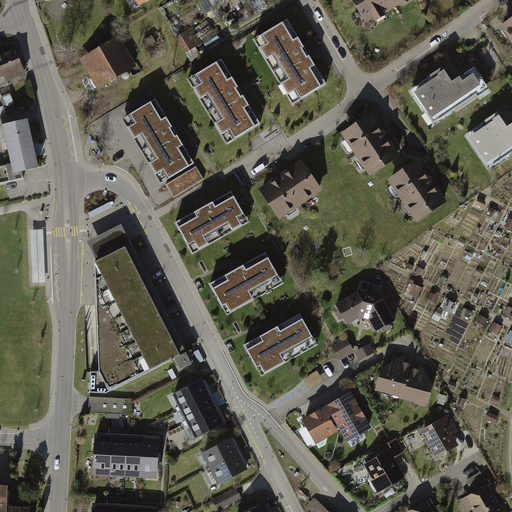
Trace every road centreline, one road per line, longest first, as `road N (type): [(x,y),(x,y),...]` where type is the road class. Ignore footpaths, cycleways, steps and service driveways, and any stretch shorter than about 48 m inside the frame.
road 1 (residential): [(242,406),(128,191),(114,181),(67,181)]
road 2 (residential): [(67,181),(61,439)]
road 3 (residential): [(25,17),(58,121),(67,181)]
road 4 (residential): [(502,0),(363,96)]
road 5 (residential): [(355,511),(268,418),(242,406)]
road 6 (track): [(511,324),(384,261)]
road 7 (residential): [(363,96),(247,171)]
